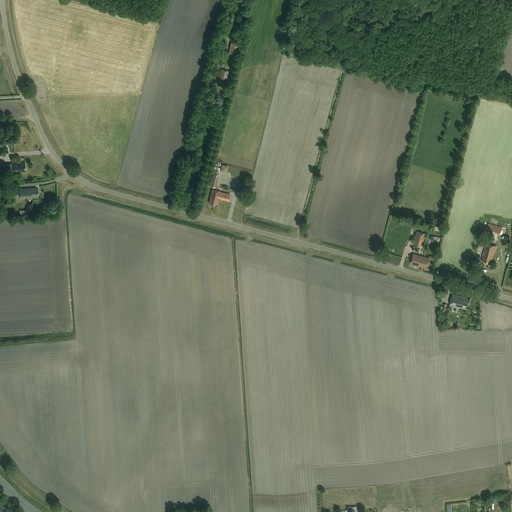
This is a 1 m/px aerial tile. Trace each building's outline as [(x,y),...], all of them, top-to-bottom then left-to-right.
[(239,45),(231,43),(228,54),(236,56),(239,45)] [(225,85),(228,72),(220,70),(217,83),(225,85)] [(13,164),(11,164),(11,171),(14,171),(14,172),(26,171),(25,162),(13,163),(13,164)] [(221,199),(224,200),(228,201),(230,194),(226,194),(220,192),(220,191),(217,190),(217,188),(216,188),(216,187),(219,176),(218,175),(219,172),(219,171),(214,170),(213,170),(210,186),(213,187),(212,189),(208,203),(215,205),(215,204),(217,204),(218,201),(221,199)] [(20,198),(39,198),(38,189),(37,189),(37,188),(19,189),(20,198)] [(488,224),(487,227),(486,227),(486,223),(482,222),(481,229),(483,230),(505,236),(506,229),(488,224)] [(422,247),(426,234),(416,232),(412,245),(422,247)] [(496,252),(497,247),(495,246),(492,245),(493,241),(486,239),(480,261),(488,263),(489,261),(491,262),(494,251),(496,252)] [(427,265),(429,258),(413,254),(410,263),(425,267),(426,264),(427,265)] [(465,308),(468,299),(452,295),(450,304),(460,307),(459,308),(463,308),(465,308)]
